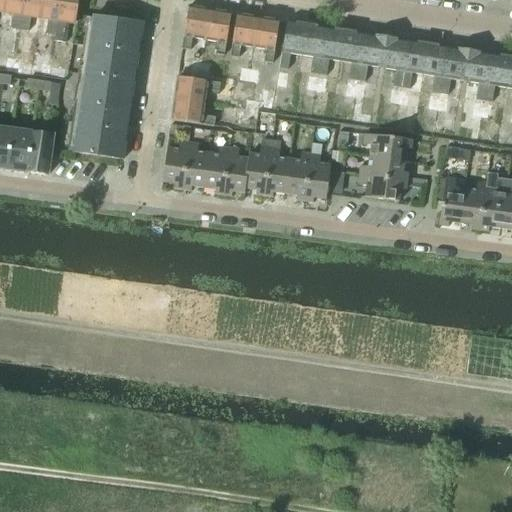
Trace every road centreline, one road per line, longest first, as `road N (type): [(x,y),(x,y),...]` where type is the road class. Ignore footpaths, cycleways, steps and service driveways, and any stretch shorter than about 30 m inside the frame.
road 1 (residential): [(137,209),(511,257)]
road 2 (residential): [(137,209),(168,0)]
road 3 (residential): [(511,28),(323,0)]
road 4 (residential): [(0,189),(137,209)]
